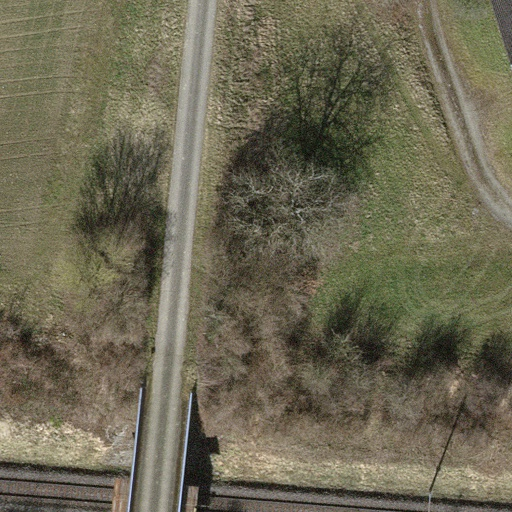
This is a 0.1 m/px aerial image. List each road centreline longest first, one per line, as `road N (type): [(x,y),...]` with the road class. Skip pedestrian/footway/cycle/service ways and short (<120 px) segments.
road 1 (track): [(195,0),(156,511)]
road 2 (track): [(511,212),(500,208),(469,156),(418,19),(419,0)]
